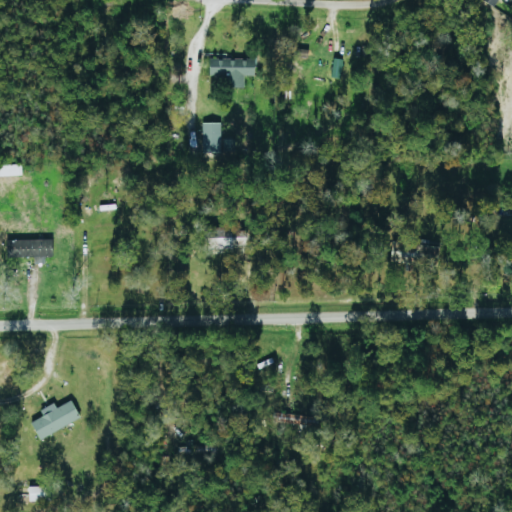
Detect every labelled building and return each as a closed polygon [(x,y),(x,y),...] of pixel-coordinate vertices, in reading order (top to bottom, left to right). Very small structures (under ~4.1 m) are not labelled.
[(342,79),(345,59),(335,58),(333,77),(342,79)] [(222,153),(222,123),(203,123),(202,153),(222,153)] [(22,165),(0,166),(0,176),(23,176),(22,165)] [(53,239),(6,241),(7,259),(35,258),(36,264),(46,264),(45,257),(54,257),(53,239)] [(58,408),(55,403),(41,411),(44,417),(32,423),(42,440),(82,418),(72,400),(58,408)] [(49,502),(49,486),(30,487),(30,502),(49,502)]
